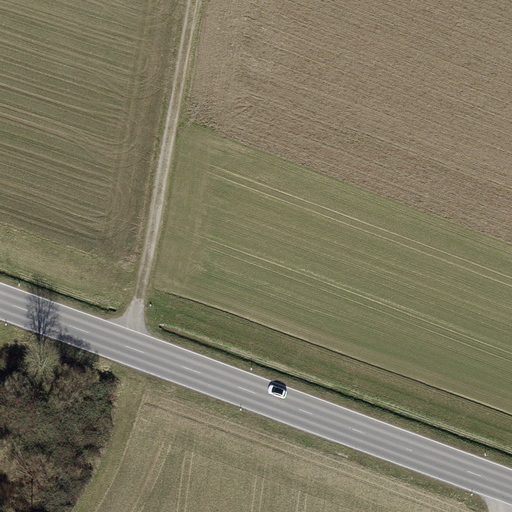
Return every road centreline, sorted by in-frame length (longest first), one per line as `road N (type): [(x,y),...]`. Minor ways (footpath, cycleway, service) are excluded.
road 1 (secondary): [(511,490),(0,303)]
road 2 (track): [(131,349),(194,0)]
